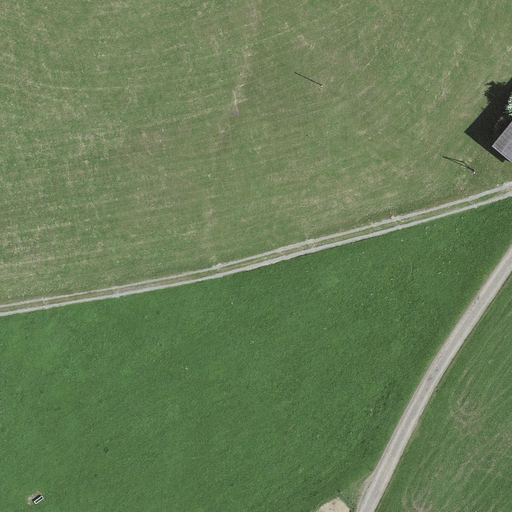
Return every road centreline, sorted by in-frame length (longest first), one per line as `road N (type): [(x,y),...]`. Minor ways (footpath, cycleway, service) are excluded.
road 1 (track): [(511,190),(234,267),(0,311)]
road 2 (track): [(365,511),(448,351),(511,258)]
